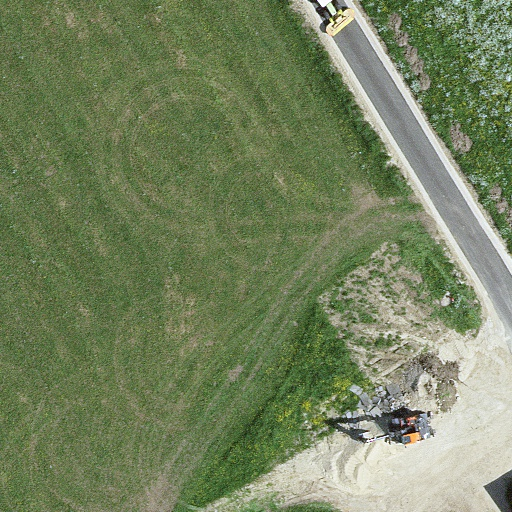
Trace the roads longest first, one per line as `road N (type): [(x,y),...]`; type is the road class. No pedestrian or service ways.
road 1 (unclassified): [(511,311),(326,0)]
road 2 (track): [(224,511),(511,351)]
